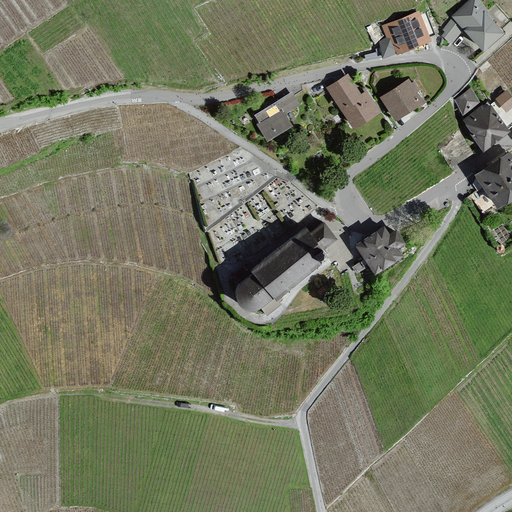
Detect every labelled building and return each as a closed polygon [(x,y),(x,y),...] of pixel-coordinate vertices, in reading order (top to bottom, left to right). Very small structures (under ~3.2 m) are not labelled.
[(473,0),(454,18),(443,36),(455,46),(465,30),(488,52),(508,34),(486,12),(489,10),(481,0),(473,0)] [(421,13),(383,27),(388,39),(394,39),(399,53),(399,55),(433,41),(421,13)] [(394,39),(381,43),(384,57),(399,53),(394,39)] [(349,76),(328,89),(355,130),(382,114),(366,93),(362,95),(349,76)] [(411,80),(381,98),(397,122),(426,104),(411,80)] [(472,89),(456,100),(464,117),(481,102),(472,89)] [(511,108),(511,96),(507,91),(497,99),(508,112),(511,108)] [(292,92),(252,117),(267,142),(293,126),(287,115),(301,106),(292,92)] [(484,105),(464,121),(486,152),(511,131),(491,106),(487,108),(484,105)] [(511,151),(476,176),(500,210),(511,202),(511,151)] [(325,222),(311,234),(307,228),(252,272),(254,275),(242,286),(238,292),(237,300),(241,308),(248,313),(256,313),(263,310),(275,299),(278,302),(279,301),(322,266),(331,260),(324,251),(328,248),(331,246),(338,240),(325,222)] [(385,228),(356,248),(376,276),(404,257),(398,249),(406,244),(397,230),(390,235),(385,228)] [(263,310),(268,316),(282,304),(279,301),(278,302),(275,299),(263,310)]
